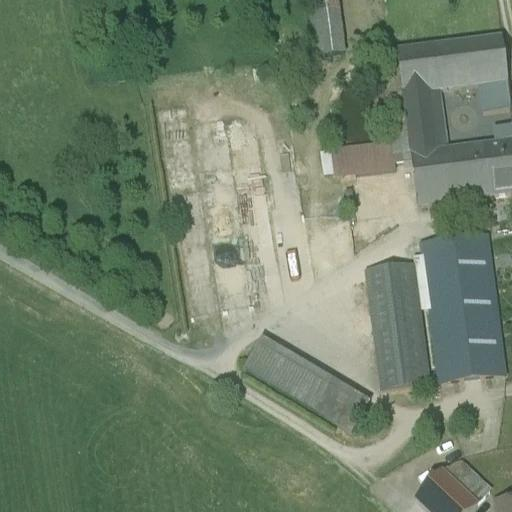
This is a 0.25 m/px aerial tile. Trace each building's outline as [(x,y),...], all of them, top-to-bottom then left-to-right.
[(341,58),(334,0),(307,0),(315,60),(341,58)] [(502,42),(397,56),(403,100),(438,95),(479,90),(507,87),(502,42)] [(382,58),(394,147),(409,145),(403,100),(397,56),(382,58)] [(507,87),(479,90),(483,118),(511,115),(507,87)] [(411,159),(446,155),(438,95),(403,100),(409,145),(411,159)] [(498,149),(484,150),(491,202),(511,200),(511,131),(496,133),(498,149)] [(334,176),(411,167),(411,159),(409,145),(394,147),(331,156),(334,176)] [(417,212),(491,202),(484,150),(446,155),(411,159),(411,167),(417,212)] [(421,250),(436,388),(503,381),(487,243),(421,250)] [(412,272),(366,278),(381,397),(427,391),(412,272)] [(261,344),(243,375),(349,437),(367,406),(261,344)] [(415,506),(421,511),(475,511),(489,497),(460,468),(442,478),(415,506)]
